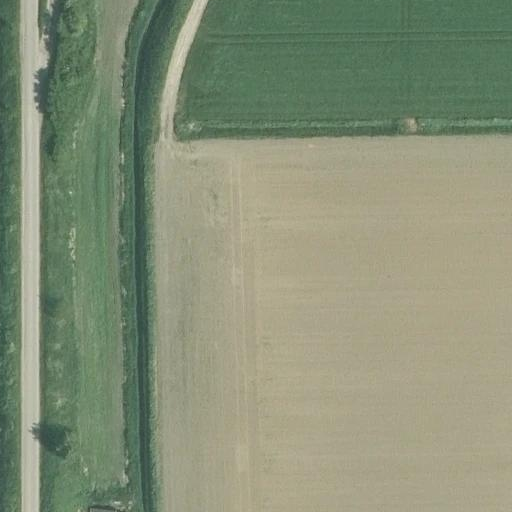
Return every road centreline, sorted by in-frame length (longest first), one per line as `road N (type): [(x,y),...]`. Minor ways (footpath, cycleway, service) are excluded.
road 1 (tertiary): [(29,511),(30,0)]
road 2 (track): [(200,0),(170,89),(166,133)]
